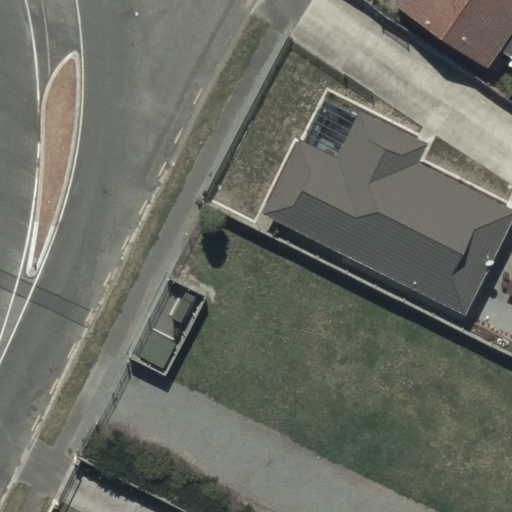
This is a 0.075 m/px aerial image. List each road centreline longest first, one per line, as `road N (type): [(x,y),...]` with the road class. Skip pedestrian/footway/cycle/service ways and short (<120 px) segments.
road 1 (unclassified): [(120,18),(119,122),(73,287),(0,367)]
road 2 (unclassified): [(0,226),(5,35)]
